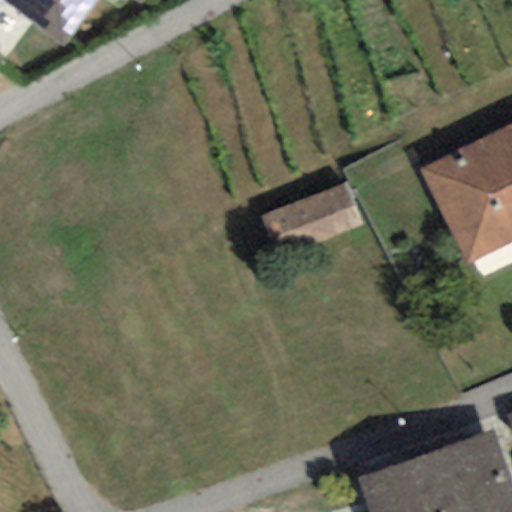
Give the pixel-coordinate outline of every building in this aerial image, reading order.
[(29,0),(64,24),(81,0),(29,0)] [(511,120),(421,169),(464,249),(511,223),(511,120)] [(341,182),(258,214),(271,246),(354,214),(341,182)] [(511,403),(498,408),(506,432),(511,429),(511,403)] [(362,475),(374,511),(511,511),(511,510),(488,440),(448,454),(459,486),(448,490),(434,450),(362,475)]
